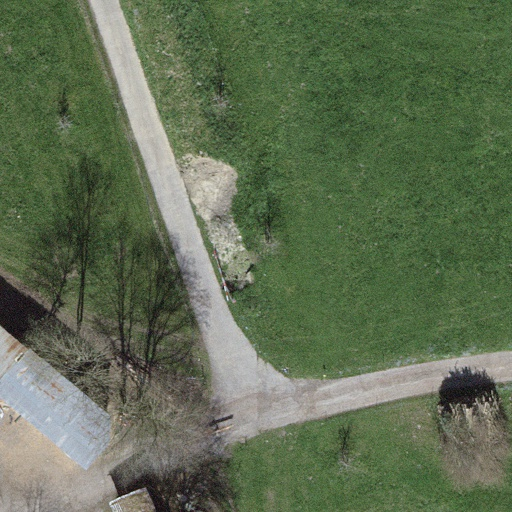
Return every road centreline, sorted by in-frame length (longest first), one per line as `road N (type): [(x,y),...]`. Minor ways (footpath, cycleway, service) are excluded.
road 1 (track): [(251,411),(184,244),(110,0)]
road 2 (track): [(511,370),(251,411),(105,474)]
